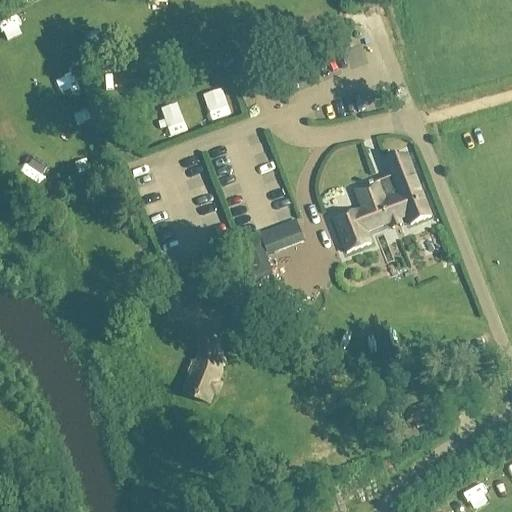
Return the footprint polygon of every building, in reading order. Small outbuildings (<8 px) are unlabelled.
[(27,0),(32,13),(49,6),(46,0),(27,0)] [(124,73),(109,80),(116,94),(130,87),(124,73)] [(213,107),(221,128),(237,122),(229,101),(213,107)] [(178,143),(192,138),(186,118),(171,123),(178,143)] [(367,234),(389,225),(392,230),(404,225),(402,220),(408,218),(410,224),(430,216),(407,155),(386,163),(392,178),(379,183),(379,182),(355,191),(362,209),(334,220),(346,253),(370,244),(367,234)] [(44,188),(60,180),(52,164),(36,173),(44,188)] [(243,249),(255,278),(271,272),(259,243),(243,249)] [(218,314),(177,296),(168,316),(199,330),(200,350),(197,363),(192,362),(187,375),(191,378),(184,395),(208,404),(212,395),(216,396),(221,385),(218,383),(221,374),(222,367),(224,365),(224,362),(221,360),(218,345),(216,344),(215,333),(220,327),(218,314)] [(425,403),(407,409),(412,423),(448,412),(444,399),(426,405),(425,403)] [(385,419),(396,444),(420,438),(416,425),(403,429),(400,414),(385,419)]
